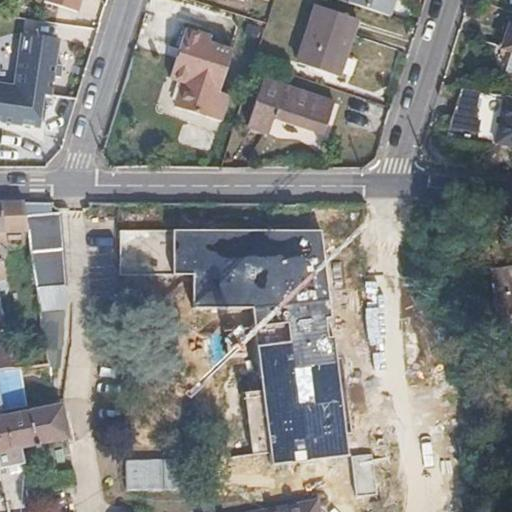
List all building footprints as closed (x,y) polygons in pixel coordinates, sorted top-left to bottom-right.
[(78,13),(82,0),(46,0),(45,3),(78,13)] [(349,0),(349,2),(389,16),(394,0),(349,0)] [(298,63),(339,76),(359,18),(317,4),(298,63)] [(511,74),(511,76),(511,23),(502,46),(511,49),(511,74)] [(183,62),(176,60),(170,78),(182,82),(175,107),(222,122),(229,97),(219,94),(232,52),(209,44),(210,37),(185,29),(179,48),(186,50),(183,62)] [(19,87),(18,92),(43,96),(50,97),(59,39),(22,34),(19,56),(23,61),(19,87)] [(186,50),(179,48),(176,60),(183,62),(186,50)] [(284,117),(334,134),(344,103),(263,76),(247,125),(279,135),(284,117)] [(0,122),(38,128),(43,96),(18,92),(19,87),(0,84),(0,122)] [(476,138),(484,92),(461,87),(453,134),(476,138)] [(511,96),(484,92),(476,138),(511,144),(511,96)] [(0,232),(27,229),(25,215),(23,202),(0,201),(0,232)] [(60,213),(25,215),(27,229),(36,287),(67,286),(60,213)] [(511,266),(491,268),(497,328),(511,325),(511,266)] [(0,367),(10,367),(4,327),(0,327),(0,367)] [(0,468),(25,464),(22,447),(70,438),(63,405),(29,411),(23,371),(0,373),(0,468)] [(323,511),(322,499),(255,511),(323,511)]
